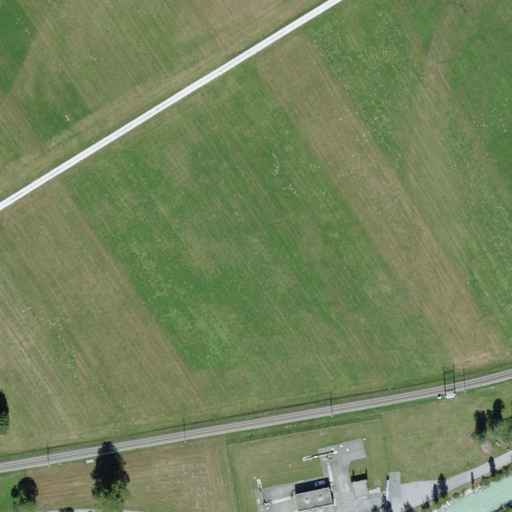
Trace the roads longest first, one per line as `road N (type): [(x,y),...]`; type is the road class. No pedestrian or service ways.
road 1 (track): [(0,206),(334,0)]
road 2 (unclassified): [(511,453),(396,511)]
